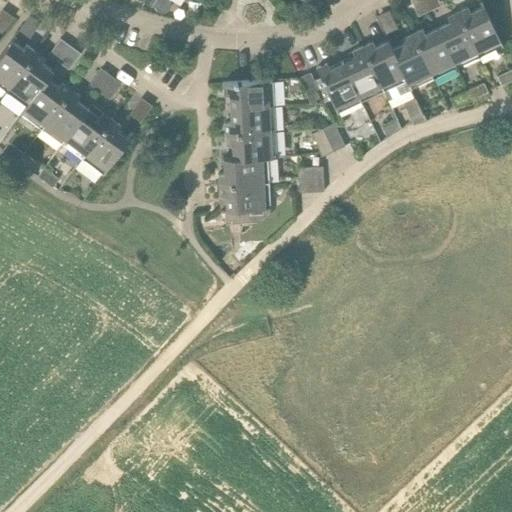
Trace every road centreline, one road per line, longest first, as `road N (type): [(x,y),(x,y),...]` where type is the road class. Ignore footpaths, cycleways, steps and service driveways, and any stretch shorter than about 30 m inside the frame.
road 1 (unclassified): [(94,433),(364,167),(429,130),(511,108)]
road 2 (residential): [(207,40),(304,34),(374,0)]
road 3 (residential): [(198,98),(176,103),(75,37),(87,10)]
road 4 (residential): [(207,40),(87,10)]
